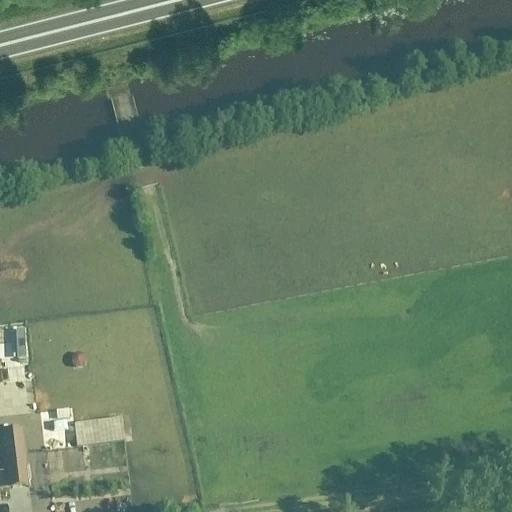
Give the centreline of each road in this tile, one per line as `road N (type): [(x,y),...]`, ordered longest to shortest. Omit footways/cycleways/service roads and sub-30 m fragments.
road 1 (track): [(265,511),(511,478)]
road 2 (trunk): [(0,46),(182,0)]
